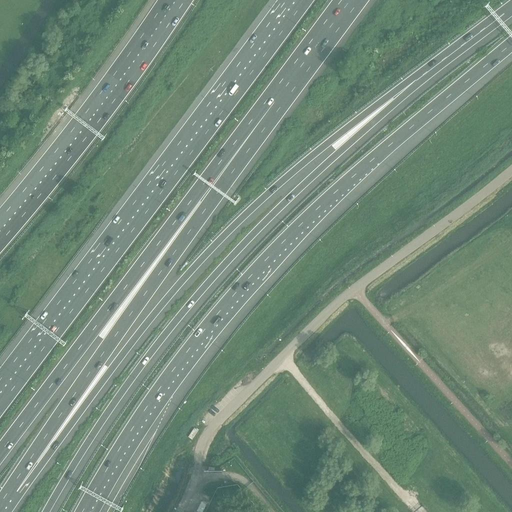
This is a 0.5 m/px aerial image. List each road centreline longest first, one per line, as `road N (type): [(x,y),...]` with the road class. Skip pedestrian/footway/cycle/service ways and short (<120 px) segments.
road 1 (motorway): [(84,507),(154,395),(251,274),(371,159),(511,43)]
road 2 (motorway): [(13,489),(209,250),(329,141),(415,80)]
road 3 (motorway): [(45,511),(98,424),(198,293),(415,80)]
road 4 (motorway): [(291,0),(0,392)]
road 5 (motorway): [(13,489),(274,102)]
road 6 (motorway): [(0,453),(274,102)]
road 7 (motorway): [(175,0),(0,230)]
road 8 (unclassified): [(195,466),(213,425),(353,289)]
road 9 (unclassified): [(511,170),(353,289)]
road 10 (motorway): [(274,102),(349,0)]
road 11 (motorway): [(415,80),(511,7)]
